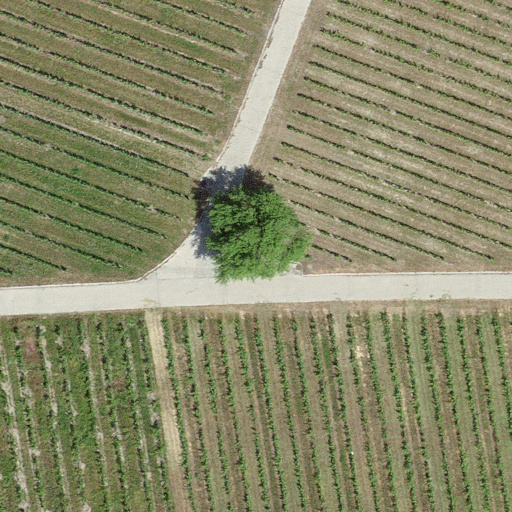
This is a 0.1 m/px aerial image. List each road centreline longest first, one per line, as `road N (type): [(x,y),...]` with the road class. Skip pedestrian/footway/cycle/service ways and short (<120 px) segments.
road 1 (track): [(0,303),(511,286)]
road 2 (track): [(295,0),(184,294)]
